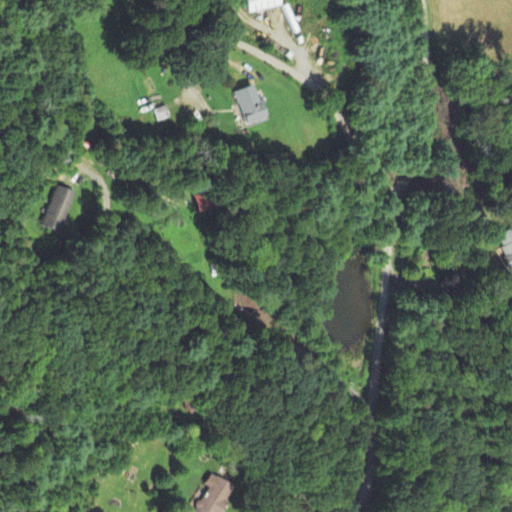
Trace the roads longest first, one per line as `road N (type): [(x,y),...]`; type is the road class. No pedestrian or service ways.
road 1 (residential): [(356,511),(370,485),(388,191),(428,117),(421,0)]
road 2 (residential): [(381,288),(450,362),(460,383),(467,458),(479,485),(511,508)]
